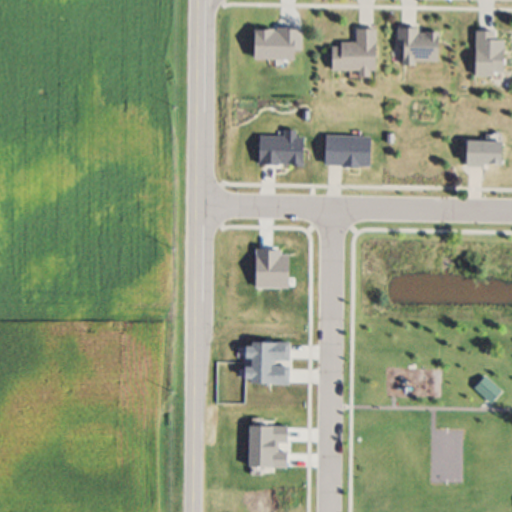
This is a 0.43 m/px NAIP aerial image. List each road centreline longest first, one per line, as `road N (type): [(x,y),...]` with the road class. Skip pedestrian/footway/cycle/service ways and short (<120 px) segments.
road 1 (secondary): [(193,511),(195,0)]
road 2 (residential): [(195,215),(511,217)]
road 3 (residential): [(342,216),(335,511)]
